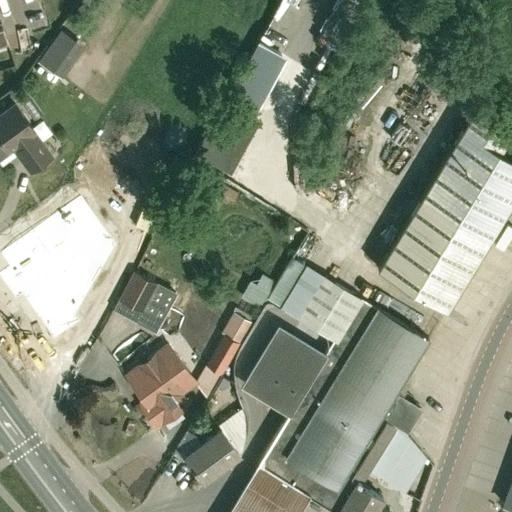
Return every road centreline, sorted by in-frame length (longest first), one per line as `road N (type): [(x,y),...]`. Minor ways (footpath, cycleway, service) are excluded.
road 1 (tertiary): [(433,511),(511,305)]
road 2 (primary): [(76,511),(0,414)]
